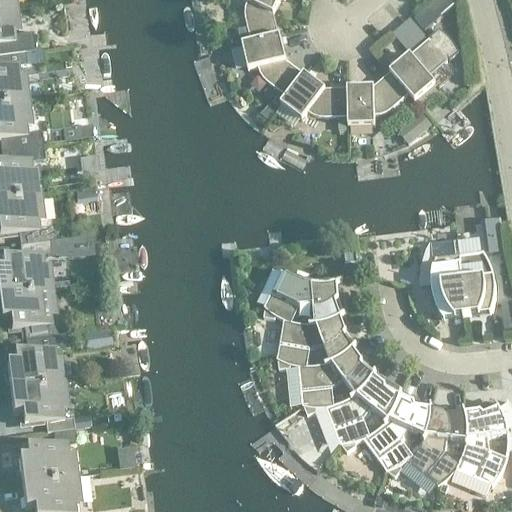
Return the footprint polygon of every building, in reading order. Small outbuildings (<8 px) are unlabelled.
[(0,0),(0,10),(16,8),(15,1),(11,2),(11,0),(0,0)] [(237,0),(238,0),(247,5),(246,11),(245,16),(246,22),(248,31),(238,34),(242,47),(251,44),(251,45),(277,39),(277,38),(272,17),(273,17),(280,0),(237,0)] [(17,15),(16,8),(0,10),(0,58),(24,55),(30,54),(28,36),(13,38),(13,33),(15,33),(13,15),(17,15)] [(429,44),(429,43),(411,59),(409,57),(389,75),(390,76),(391,76),(408,96),(408,97),(414,104),(435,87),(428,79),(446,63),(445,62),(447,61),(448,63),(457,55),(456,52),(455,50),(452,46),(452,44),(450,42),(446,39),(445,37),(441,34),(438,33),(429,40),(431,42),(429,44)] [(279,37),(277,38),(277,39),(251,45),(251,44),(242,47),(241,47),(248,73),(258,70),(260,76),(263,81),(268,85),(286,99),(303,78),(302,77),(285,64),(286,64),(279,37)] [(24,55),(0,58),(0,106),(28,102),(27,96),(23,96),(21,78),(18,79),(17,69),(26,68),(24,55)] [(303,76),(302,77),(303,78),(286,99),(280,107),(301,123),(308,115),(313,118),(319,120),(324,120),(347,119),(348,119),(347,92),(346,92),(324,93),(325,92),(303,76)] [(391,76),(390,76),(373,91),(373,90),(346,90),(346,92),(347,92),(348,119),(347,119),(347,129),(374,129),(374,118),(380,117),(386,115),(390,112),(408,97),(408,96),(391,76)] [(277,93),(270,102),(271,102),(277,106),(283,98),(277,93)] [(29,109),(28,102),(0,106),(0,154),(41,149),(40,134),(26,136),(25,128),(27,128),(25,110),(29,109)] [(43,163),(41,149),(0,154),(0,155),(1,166),(0,165),(0,202),(40,197),(39,190),(36,191),(33,173),(31,173),(30,165),(43,163)] [(52,232),(38,233),(37,222),(40,222),(37,204),(41,204),(40,197),(0,202),(0,238),(22,236),(23,247),(50,244),(53,243),(52,232)] [(53,243),(50,244),(51,256),(52,257),(70,259),(93,256),(90,239),(53,243)] [(20,247),(22,259),(1,262),(2,272),(0,272),(0,298),(52,291),(51,285),(48,285),(45,267),(43,268),(41,257),(51,256),(50,244),(23,247),(20,247)] [(483,257),(459,260),(467,320),(492,317),(493,313),(494,308),(494,305),(495,299),(495,292),(494,285),(493,279),(491,272),(489,266),(485,260),(483,257)] [(467,320),(459,260),(435,263),(434,265),(433,274),(432,282),(432,291),(434,299),(436,307),(439,317),(440,319),(442,324),(467,320)] [(356,265),(344,266),(346,280),(357,279),(356,265)] [(281,274),(264,311),(265,312),(276,320),(281,322),(283,323),(287,325),(292,327),(300,312),(313,311),(315,329),(320,328),(326,327),(332,324),(339,322),(344,318),(338,301),(337,288),(341,287),(341,286),(341,285),(337,287),(330,288),(324,288),(317,288),(310,288),(304,286),(298,284),(292,281),(286,278),(281,274)] [(53,298),(52,291),(0,298),(0,323),(9,323),(10,333),(51,328),(49,317),(52,316),(50,299),(53,298)] [(511,305),(503,307),(501,307),(505,334),(511,333),(511,305)] [(276,320),(265,312),(263,321),(274,323),(276,320)] [(283,323),(276,363),(278,364),(290,368),(296,370),(298,370),(302,371),(308,371),(311,354),(324,350),(330,367),(335,365),(341,362),(346,358),(351,354),(356,349),(345,334),(340,321),(344,319),(344,318),(339,322),(332,324),(326,327),(320,328),(315,329),(313,329),(306,329),(300,328),(293,327),(292,327),(287,325),(283,323)] [(14,367),(5,368),(8,393),(65,386),(64,379),(60,379),(58,362),(55,362),(54,351),(66,349),(65,338),(25,343),(26,354),(13,356),(14,367)] [(302,371),(298,370),(303,410),(304,411),(317,411),(321,411),(323,411),(326,411),(329,410),(335,409),(333,393),(344,385),(355,399),(359,396),(364,392),(368,387),(372,381),(375,375),(361,364),(353,353),(356,349),(351,354),(346,358),(341,362),(335,365),(330,367),(329,367),(322,369),(316,370),(309,371),(308,371),(302,371)] [(289,372),(290,368),(277,364),(278,373),(289,372)] [(329,410),(326,411),(340,449),(341,449),(354,446),(358,445),(360,444),(363,443),(366,442),(371,439),(365,423),(374,413),(388,424),(391,420),(394,414),(397,408),(399,402),(401,396),(384,388),(374,380),(376,376),(375,375),(372,381),(368,387),(364,392),(359,396),(355,399),(354,400),(348,404),(342,407),(336,409),(335,409),(329,410)] [(65,386),(8,393),(12,418),(21,417),(22,428),(46,425),(47,434),(71,431),(70,421),(63,422),(61,411),(64,411),(62,393),(65,392),(65,386)] [(408,388),(404,395),(410,398),(414,391),(408,388)] [(366,442),(363,443),(386,476),(388,475),(400,469),(407,464),(410,462),(414,458),(404,445),(409,432),(426,439),(428,434),(430,428),(431,422),(431,415),(431,408),(413,406),(400,400),(401,396),(399,402),(397,408),(394,414),(391,420),(388,424),(387,425),(382,430),(377,435),(372,438),(371,439),(366,442)] [(464,413),(463,413),(465,419),(467,426),(467,432),(467,439),(467,444),(467,445),(465,452),(463,458),(460,464),(460,465),(457,470),(455,473),(492,489),(494,486),(498,481),(502,475),(506,464),(490,457),(489,447),(510,444),(511,444),(511,411),(508,406),(499,412),(496,408),(479,415),(465,417),(464,413)] [(410,462),(407,464),(438,489),(439,489),(449,480),(455,473),(457,470),(460,465),(447,455),(449,441),(467,444),(467,439),(467,432),(467,426),(465,419),(463,413),(445,415),(432,413),(431,408),(431,415),(431,422),(430,428),(428,434),(426,439),(425,441),(422,447),(419,452),(414,457),(414,458),(410,462)] [(317,415),(317,411),(304,411),(307,419),(317,415)] [(17,462),(21,487),(77,480),(76,473),(72,474),(70,456),(67,456),(66,445),(74,444),(72,434),(45,437),(46,448),(25,450),(26,461),(17,462)] [(355,449),(354,446),(341,449),(347,456),(355,449)] [(400,469),(388,475),(395,481),(401,472),(400,469)] [(78,487),(77,480),(21,487),(23,511),(27,511),(33,511),(32,511),(74,511),(74,505),(76,505),(74,487),(78,487)] [(446,484),(439,489),(443,494),(449,489),(446,484)] [(378,500),(375,508),(383,511),(383,510),(386,503),(378,500)]
